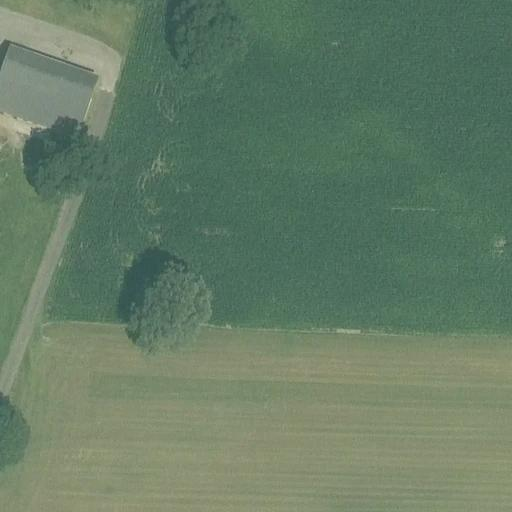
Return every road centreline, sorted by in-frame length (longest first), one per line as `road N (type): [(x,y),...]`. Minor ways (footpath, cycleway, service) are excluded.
road 1 (track): [(86,152),(0,391)]
road 2 (unclassified): [(86,152),(118,58),(0,15)]
